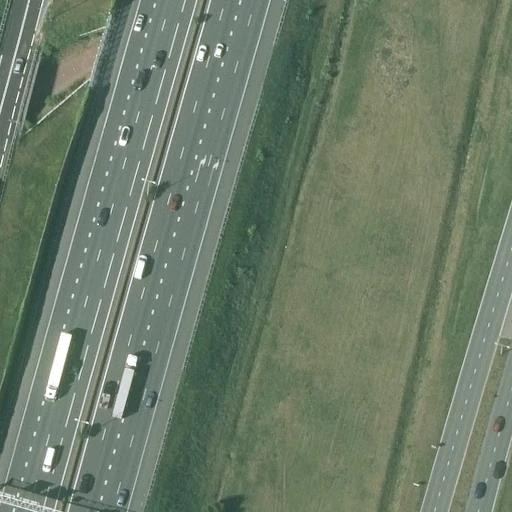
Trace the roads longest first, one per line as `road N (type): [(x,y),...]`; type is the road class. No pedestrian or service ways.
road 1 (motorway): [(173,0),(28,511)]
road 2 (motorway): [(101,511),(243,0)]
road 3 (secondary): [(511,243),(433,511)]
road 4 (secondary): [(477,511),(511,385)]
road 5 (primary): [(0,117),(29,0)]
